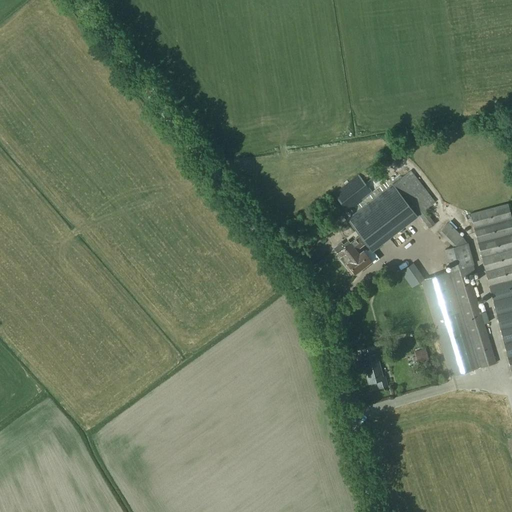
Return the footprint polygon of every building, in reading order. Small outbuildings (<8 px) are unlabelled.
[(360,236),(365,243),(368,247),(371,251),(372,252),(418,216),(417,216),(419,215),(430,228),(435,224),(425,211),(435,203),(411,170),(347,219),(357,232),(360,236)] [(347,213),(372,193),(359,175),(333,195),(347,213)] [(469,214),(511,374),(511,219),(508,204),(469,214)] [(454,246),(455,245),(463,237),(449,223),(439,232),(453,246),(454,246)] [(347,264),(355,274),(364,267),(365,268),(372,264),(370,262),(371,261),(366,255),(371,251),(368,247),(358,255),(355,250),(365,243),(360,236),(350,244),(350,243),(344,248),(341,243),(334,249),(337,253),(337,254),(345,265),(347,264)] [(451,271),(480,367),(495,363),(469,274),(475,273),(466,241),(455,245),(454,246),(454,247),(444,250),(451,271)] [(412,287),(421,281),(411,266),(402,272),(412,287)] [(421,280),(450,377),(480,367),(451,271),(421,280)] [(364,363),(365,368),(369,383),(376,381),(378,389),(388,386),(385,376),(383,377),(378,360),(381,359),(379,349),(377,349),(376,346),(358,350),(361,364),(364,363)] [(425,348),(414,351),(417,362),(428,359),(425,348)]
